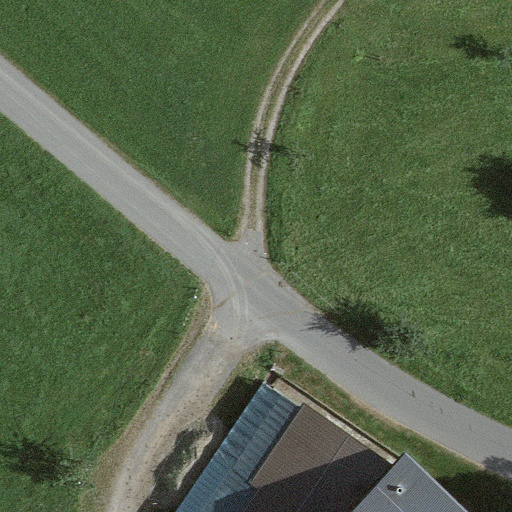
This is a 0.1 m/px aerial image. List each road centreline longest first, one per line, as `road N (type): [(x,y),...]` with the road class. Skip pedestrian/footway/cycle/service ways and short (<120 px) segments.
road 1 (unclassified): [(511,458),(388,395),(251,295),(0,88)]
road 2 (track): [(346,0),(311,43),(274,121),(254,204),(251,295)]
